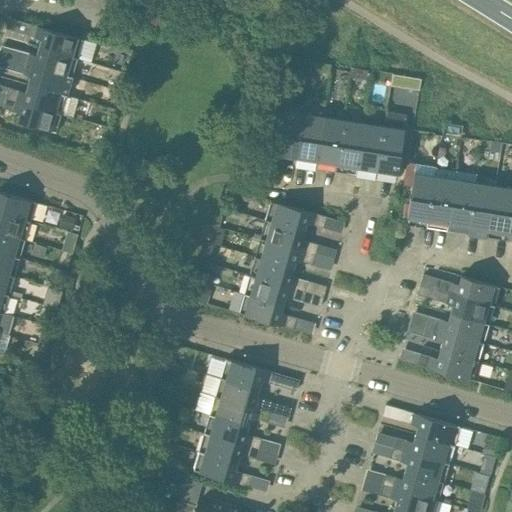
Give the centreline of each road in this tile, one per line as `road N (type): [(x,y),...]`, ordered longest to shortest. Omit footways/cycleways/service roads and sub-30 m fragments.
road 1 (unclassified): [(343,367),(183,322),(155,296),(105,213),(82,193),(0,162)]
road 2 (residential): [(380,274),(357,259),(369,206),(273,184)]
road 3 (unclassified): [(511,414),(343,367)]
road 4 (residential): [(380,274),(416,253),(511,268)]
road 5 (residential): [(306,492),(337,426),(327,411),(343,367)]
